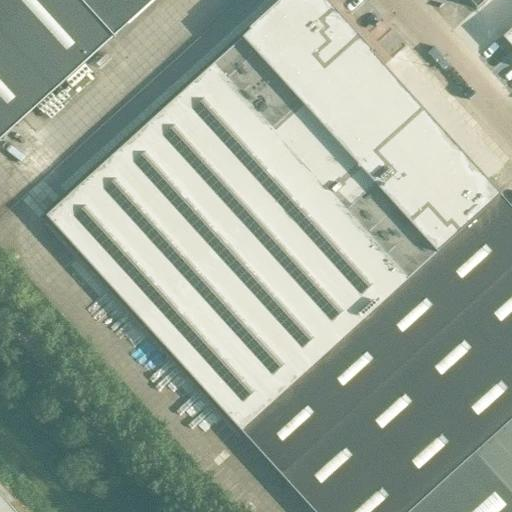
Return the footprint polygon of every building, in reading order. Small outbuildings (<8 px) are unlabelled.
[(0,0),(0,139),(23,118),(81,64),(151,0),(0,0)] [(315,0),(281,0),(42,216),(236,431),(494,198),(315,0)] [(466,0),(474,8),(482,0),(466,0)] [(511,28),(501,38),(511,49),(511,28)] [(511,511),(511,217),(494,198),(236,431),(278,477),(309,511),(511,511)] [(0,511),(13,511),(0,497),(0,511)]
